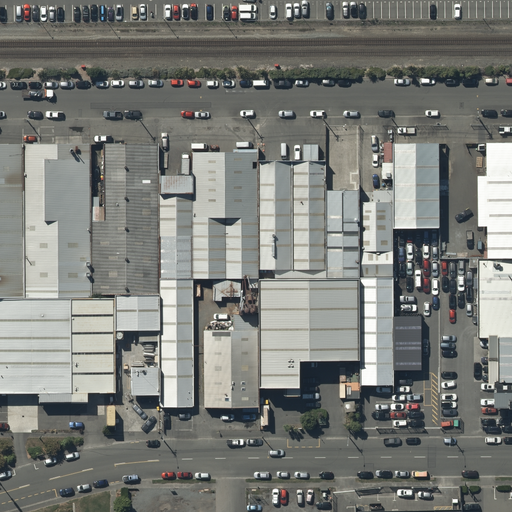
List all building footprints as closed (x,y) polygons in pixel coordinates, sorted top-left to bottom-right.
[(486,180),(478,180),(478,230),(486,230),(487,262),(511,261),(511,146),(486,147),(486,180)] [(439,148),(392,148),(393,233),(440,232),(439,148)] [(20,149),(0,149),(0,301),(21,302),(20,149)] [(90,149),(23,149),(24,301),(90,300),(90,149)] [(103,149),(104,225),(92,225),(92,298),(156,298),(156,149),(103,149)] [(254,156),(191,156),(191,281),(255,281),(254,156)] [(321,165),(256,165),(256,273),(321,273),(321,165)] [(189,181),(158,181),(158,282),(190,281),(189,181)] [(357,195),(325,195),(325,283),(357,282),(357,195)] [(392,195),(359,195),(359,282),(392,282),(392,195)] [(511,264),(479,264),(480,343),(511,342),(511,264)] [(358,283),(257,283),(258,393),(298,393),(298,366),(359,366),(358,283)] [(393,283),(359,283),(360,390),(393,390),(393,283)] [(190,284),(159,284),(159,412),(191,411),(190,284)] [(157,300),(115,301),(115,335),(157,335),(157,300)] [(0,397),(39,397),(39,407),(87,406),(87,397),(112,397),(112,305),(0,305),(0,397)] [(421,305),(398,305),(398,330),(421,330),(421,305)] [(257,329),(204,329),(204,404),(257,404),(257,329)] [(489,390),(496,389),(496,414),(511,414),(511,343),(489,344),(489,390)] [(430,348),(397,348),(398,403),(430,403),(430,348)] [(157,364),(131,364),(131,391),(157,391),(157,364)]
